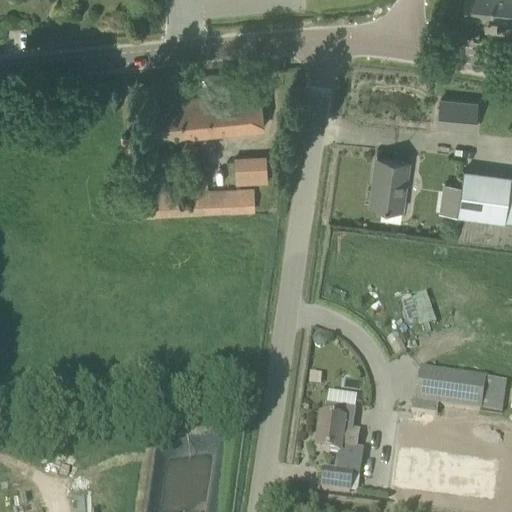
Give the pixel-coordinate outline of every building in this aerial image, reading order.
[(511,21),(511,0),(464,0),(463,17),(511,21)] [(155,138),(184,135),(264,127),(260,89),(180,97),(180,103),(152,106),(155,138)] [(477,103),(440,99),(437,125),(474,129),(477,103)] [(120,136),(125,164),(142,161),(137,133),(120,136)] [(266,157),(234,159),(236,183),(267,181),(266,157)] [(378,159),(371,208),(404,212),(411,164),(378,159)] [(193,167),(194,190),(208,189),(207,167),(193,167)] [(511,220),(511,175),(467,170),(460,214),(511,220)] [(130,193),(131,213),(255,209),(254,189),(130,193)] [(500,415),(505,383),(421,371),(416,401),(416,403),(413,403),(411,413),(436,417),(438,406),(500,415)] [(316,452),(339,455),(338,460),(337,460),(335,472),(324,470),(321,490),(351,494),(353,477),(359,478),(363,451),(356,450),(358,440),(359,433),(352,432),(355,411),(357,398),(329,394),(327,407),(326,407),(324,419),(320,418),(316,442),(315,452),(316,452)]
